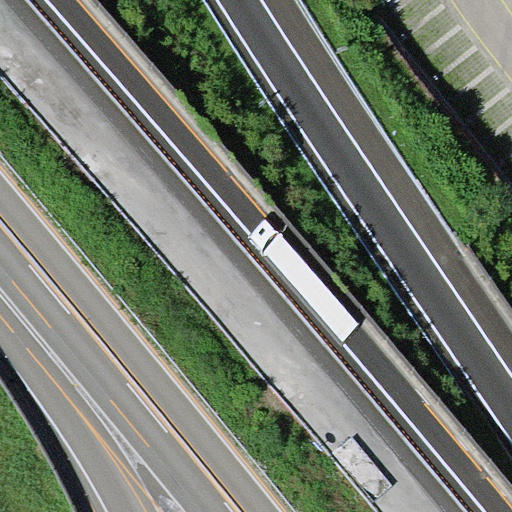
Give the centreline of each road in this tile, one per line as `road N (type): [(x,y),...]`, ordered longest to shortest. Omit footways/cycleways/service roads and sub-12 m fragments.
road 1 (motorway): [(436,511),(0,2)]
road 2 (motorway): [(511,399),(244,0)]
road 3 (motorway): [(0,235),(233,511)]
road 4 (motorway): [(0,292),(128,511)]
